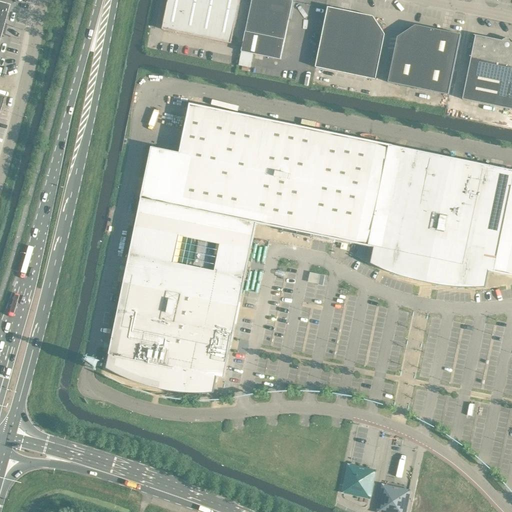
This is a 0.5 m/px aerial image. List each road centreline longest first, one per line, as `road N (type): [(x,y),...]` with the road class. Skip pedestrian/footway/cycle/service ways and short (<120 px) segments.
road 1 (unclassified): [(511,511),(452,456),(371,416),(324,407),(175,415),(107,394),(90,373),(151,91),(164,87),(511,160)]
road 2 (primary): [(7,439),(114,0)]
road 3 (primary): [(98,0),(0,364)]
road 4 (secondary): [(239,511),(151,478),(7,439)]
road 5 (unclassified): [(0,178),(43,0)]
